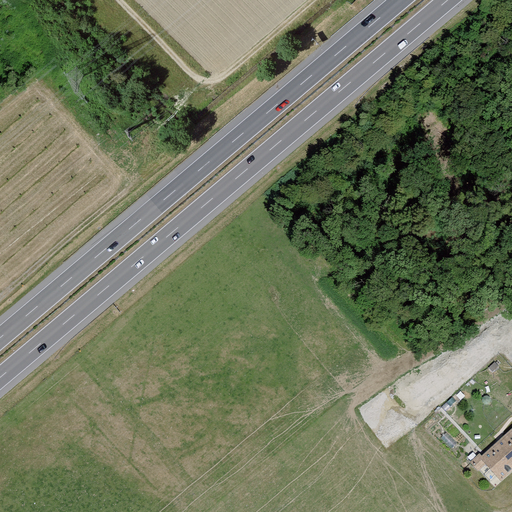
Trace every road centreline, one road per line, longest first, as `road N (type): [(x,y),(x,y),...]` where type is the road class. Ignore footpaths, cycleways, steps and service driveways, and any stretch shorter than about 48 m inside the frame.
road 1 (motorway): [(0,377),(447,0)]
road 2 (motorway): [(401,0),(0,338)]
road 3 (track): [(316,0),(208,81),(118,0)]
